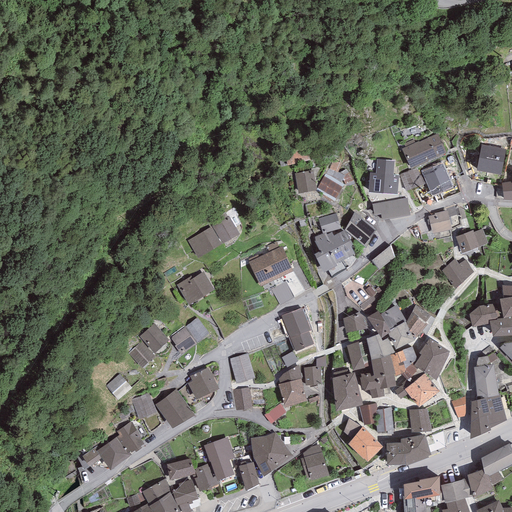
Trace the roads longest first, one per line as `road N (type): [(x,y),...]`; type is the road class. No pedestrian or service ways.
road 1 (residential): [(59,511),(212,407),(223,391),(227,352),(350,281),(429,215),(458,204),(511,204)]
road 2 (tertiary): [(301,511),(511,430)]
